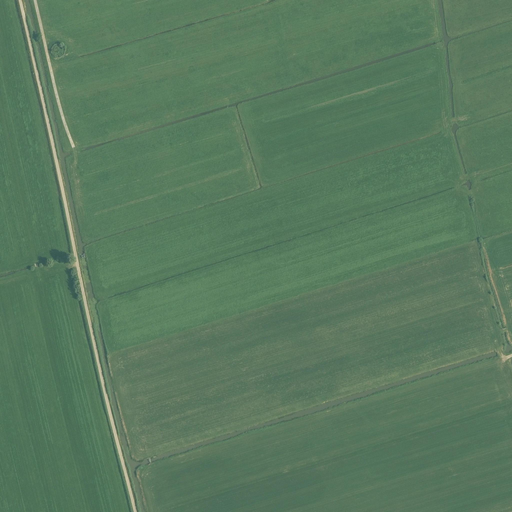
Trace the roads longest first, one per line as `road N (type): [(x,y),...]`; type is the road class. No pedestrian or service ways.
road 1 (track): [(135,511),(19,0)]
road 2 (track): [(73,147),(34,0)]
